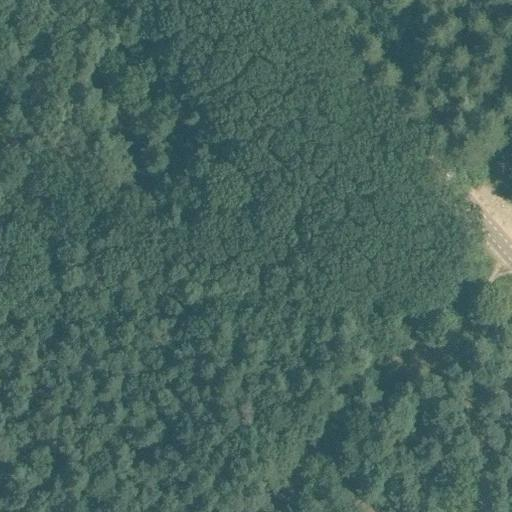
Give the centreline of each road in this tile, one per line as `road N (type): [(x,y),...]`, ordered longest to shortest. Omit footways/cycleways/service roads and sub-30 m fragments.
road 1 (track): [(511,308),(369,318),(222,511)]
road 2 (unclassified): [(511,267),(282,0)]
